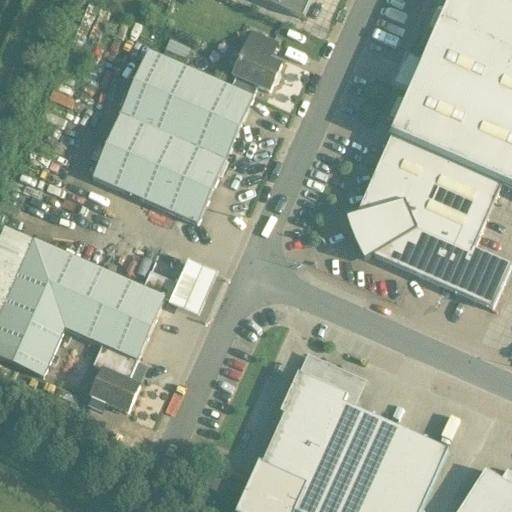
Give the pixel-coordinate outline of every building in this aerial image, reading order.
[(253,0),(302,21),(311,0),(253,0)] [(474,253),(503,187),(511,191),(511,0),(453,0),(424,67),(406,59),(393,89),(411,97),(387,151),(376,177),(357,221),(371,260),(435,288),(492,313),(511,269),(474,253)] [(270,63),(278,46),(252,35),(233,79),(236,81),(231,92),(184,71),(192,52),(170,42),(162,61),(148,55),(105,152),(97,149),(93,161),(100,164),(92,182),(198,228),(253,102),(258,90),(270,95),(282,68),(270,63)] [(178,289),(176,288),(150,277),(144,292),(34,243),(4,231),(0,241),(0,362),(43,381),(64,333),(102,349),(93,371),(102,375),(90,402),(107,410),(108,408),(128,417),(140,389),(129,385),(165,302),(169,303),(171,305),(178,289)] [(166,311),(197,324),(216,278),(185,265),(166,311)] [(258,467),(237,511),(422,511),(448,454),(344,407),(347,400),(298,377),(281,417),(284,418),(285,418),(268,455),(263,466),(259,465),(258,467)] [(511,511),(511,476),(507,473),(500,483),(486,474),(461,511),(511,511)]
